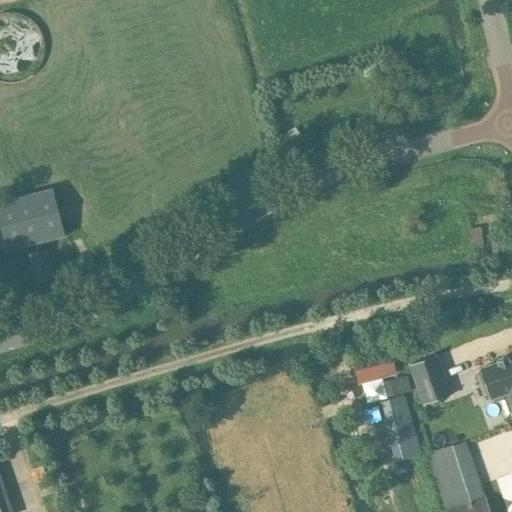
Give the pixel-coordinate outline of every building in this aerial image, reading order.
[(303,139),(299,126),(281,131),(286,144),(303,139)] [(50,192),(0,204),(0,237),(4,253),(62,238),(50,192)] [(502,224),(491,226),(494,256),(511,253),(511,246),(510,233),(504,234),(502,224)] [(482,226),(469,228),(472,247),(484,246),(482,226)] [(56,279),(49,247),(27,252),(34,284),(56,279)] [(350,358),(351,363),(355,380),(395,369),(390,347),(350,358)] [(435,354),(409,364),(423,404),(449,394),(435,354)] [(496,361),(497,362),(478,368),(480,372),(475,374),(483,396),(487,394),(489,398),(497,395),(504,415),(511,412),(511,356),(507,358),(507,357),(496,361)] [(406,376),(383,382),(387,397),(410,390),(406,376)] [(414,430),(405,395),(379,402),(389,436),(414,430)] [(490,511),(485,496),(469,450),(466,441),(425,453),(427,460),(433,492),(438,509),(438,511),(490,511)]
